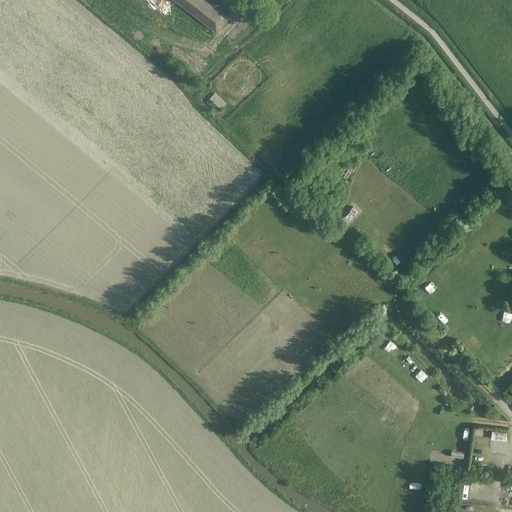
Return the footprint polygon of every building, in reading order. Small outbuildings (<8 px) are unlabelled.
[(195,0),(210,11),(216,3),(213,1),(214,0),(195,0)] [(285,53),(253,83),(270,101),(302,71),(285,53)] [(209,102),(220,112),(229,102),(217,92),(209,102)] [(350,212),(353,215),(355,215),(358,211),(353,206),(350,210),(350,212)] [(402,264),(409,259),(404,253),(397,258),(402,264)] [(491,438),(507,440),(507,432),(492,431),(491,438)]
